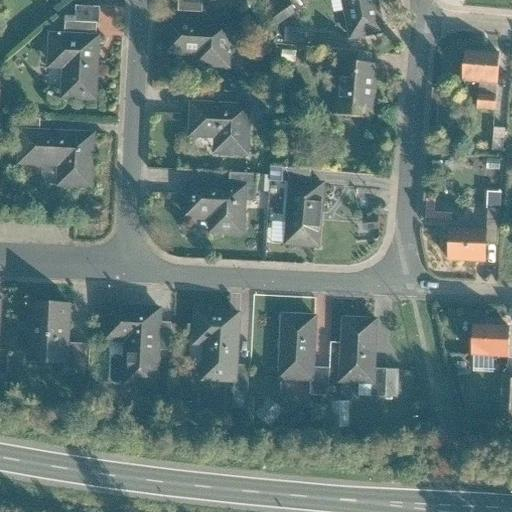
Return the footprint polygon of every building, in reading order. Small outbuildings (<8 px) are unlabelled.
[(183,0),(183,11),(207,12),(207,0),(183,0)] [(381,0),(343,0),(350,39),(387,32),(381,0)] [(66,36),(101,38),(103,8),(76,7),(76,18),(67,17),(66,36)] [(235,20),(167,18),(167,54),(201,55),(200,67),(234,68),(235,20)] [(66,36),(50,35),(48,70),(63,70),(62,100),(98,102),(101,38),(66,36)] [(500,55),(464,52),(462,83),(498,85),(500,55)] [(381,66),(338,62),(334,112),(377,116),(381,66)] [(253,106),(191,101),(189,136),(215,137),(213,154),(250,157),(253,106)] [(97,136),(22,133),(21,166),(55,167),(54,189),(95,191),(97,136)] [(275,180),(292,182),(293,168),(276,167),(275,180)] [(329,185),(292,182),(286,246),(323,249),(329,185)] [(249,187),(187,184),(185,218),(211,219),(210,234),(247,236),(249,187)] [(488,231),(450,229),(448,261),(486,263),(488,231)] [(73,307),(28,305),(26,361),(70,363),(73,307)] [(164,309),(107,306),(105,341),(127,342),(124,385),(160,387),(164,309)] [(243,313),(195,311),(194,346),(206,346),(204,381),(240,382),(241,363),(243,313)] [(317,318),(282,316),(278,379),(314,381),(314,369),(317,318)] [(379,321),(342,320),(339,384),(376,385),(379,321)] [(511,329),(474,326),(472,357),(508,360),(511,329)] [(253,363),(241,363),(240,382),(239,408),(252,409),(253,363)] [(333,370),(314,369),(314,381),(313,394),(332,395),(333,370)] [(275,421),(285,405),(272,397),(262,412),(275,421)]
